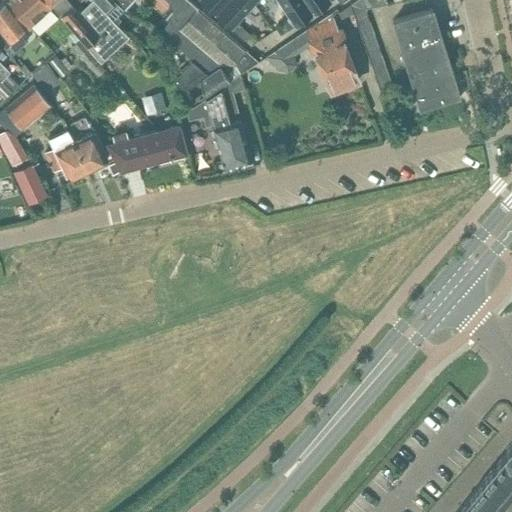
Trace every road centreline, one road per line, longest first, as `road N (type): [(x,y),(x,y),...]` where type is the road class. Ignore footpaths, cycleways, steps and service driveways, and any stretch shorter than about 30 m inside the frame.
road 1 (unclassified): [(0,243),(474,138),(500,113)]
road 2 (tertiary): [(323,436),(446,290)]
